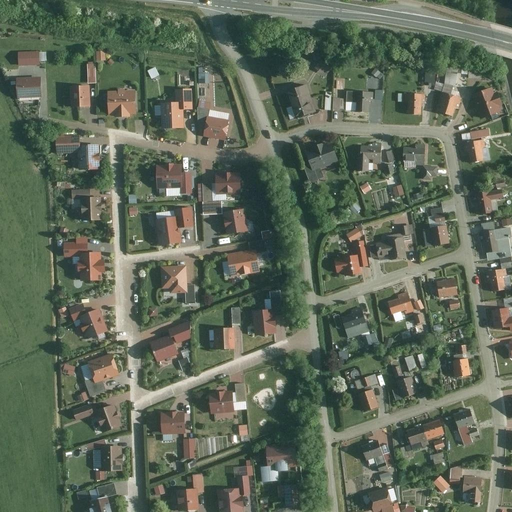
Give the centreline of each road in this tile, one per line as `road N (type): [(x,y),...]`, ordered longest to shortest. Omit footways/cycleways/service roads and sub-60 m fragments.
road 1 (residential): [(467,253),(443,135),(344,128),(273,146)]
road 2 (secondary): [(511,43),(396,17),(225,0)]
road 3 (residential): [(117,136),(138,407)]
road 4 (residential): [(313,335),(138,407)]
road 5 (residential): [(490,386),(326,439)]
road 6 (residential): [(310,306),(467,253)]
road 7 (residential): [(273,146),(303,232),(310,306)]
road 8 (residential): [(273,146),(213,156),(117,136)]
road 9 (residential): [(218,0),(223,36),(273,146)]
road 10 (residential): [(490,386),(467,253)]
road 11 (residential): [(494,511),(498,426),(490,386)]
